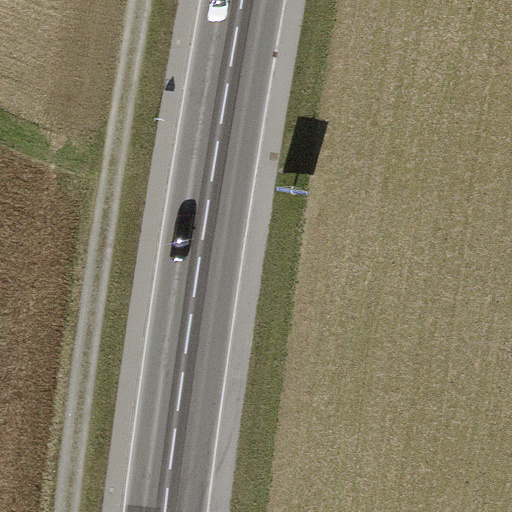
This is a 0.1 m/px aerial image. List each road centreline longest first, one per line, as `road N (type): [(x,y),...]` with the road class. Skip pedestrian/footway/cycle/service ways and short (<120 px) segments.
road 1 (primary): [(247,0),(183,366),(167,511)]
road 2 (track): [(145,0),(92,310),(69,511)]
